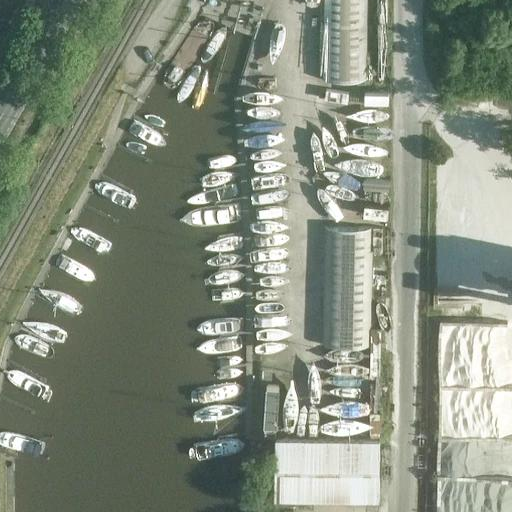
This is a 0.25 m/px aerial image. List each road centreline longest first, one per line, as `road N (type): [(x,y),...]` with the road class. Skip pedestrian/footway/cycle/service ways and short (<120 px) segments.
road 1 (unclassified): [(410,0),(402,511)]
road 2 (unknown): [(417,0),(483,191)]
road 3 (secondary): [(67,0),(0,120)]
